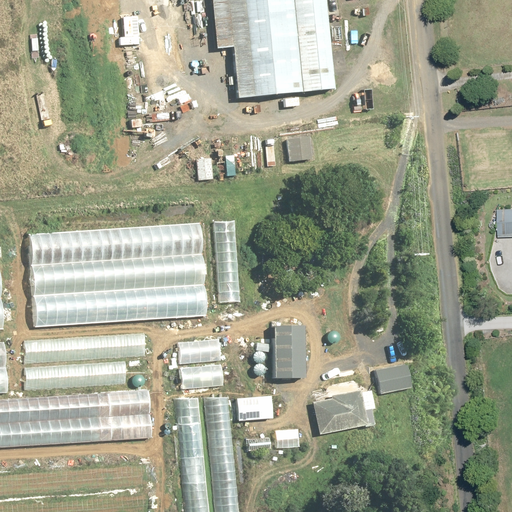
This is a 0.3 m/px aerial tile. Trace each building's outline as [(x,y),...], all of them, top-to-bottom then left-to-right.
[(208,0),(214,50),(230,48),(235,99),(330,90),(321,0),(208,0)] [(308,160),(306,139),(284,141),(286,163),(308,160)] [(210,180),(209,159),(195,160),(196,181),(210,180)] [(511,236),(511,209),(501,209),(501,236),(511,236)] [(26,234),(33,329),(205,318),(199,222),(26,234)] [(238,302),(233,222),(212,223),(217,303),(238,302)] [(300,379),(299,328),(270,328),(271,379),(300,379)] [(176,368),(216,363),(213,338),(173,342),(176,368)] [(216,363),(176,368),(178,391),(219,386),(216,363)] [(408,389),(404,365),(373,371),(378,395),(408,389)] [(4,399),(0,399),(0,450),(148,441),(145,390),(4,399)] [(371,409),(368,390),(329,398),(330,401),(311,405),(317,435),(363,426),(360,411),(371,409)] [(203,398),(212,511),(235,511),(226,396),(203,398)] [(271,418),(269,397),(234,400),(236,422),(271,418)] [(208,511),(200,398),(175,400),(183,511),(208,511)] [(296,448),(295,430),(273,431),(274,449),(296,448)] [(268,450),(267,438),(245,440),(246,452),(268,450)]
